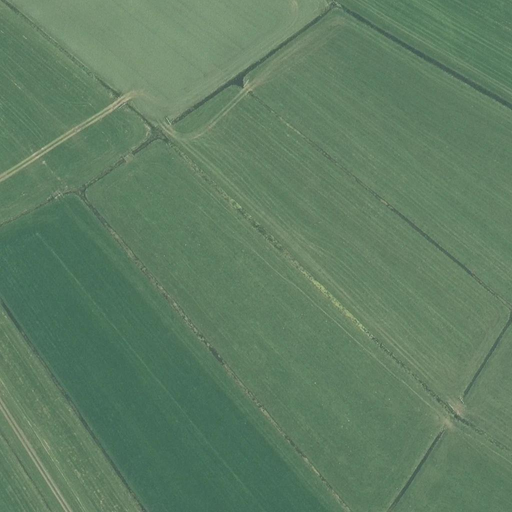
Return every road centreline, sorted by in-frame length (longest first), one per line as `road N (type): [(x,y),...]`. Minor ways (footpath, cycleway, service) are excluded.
road 1 (track): [(333,511),(32,158)]
road 2 (track): [(191,0),(127,95),(32,158)]
road 3 (track): [(0,391),(78,511)]
